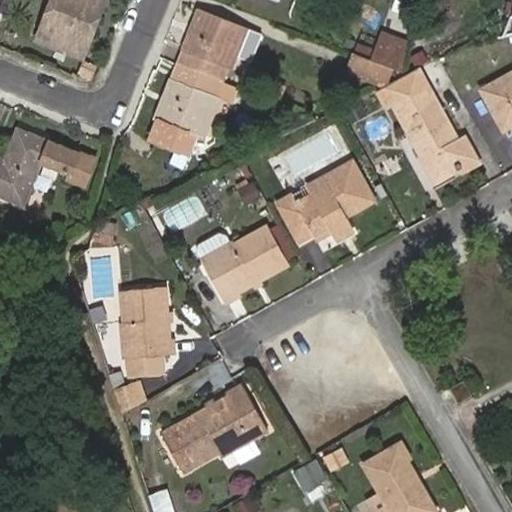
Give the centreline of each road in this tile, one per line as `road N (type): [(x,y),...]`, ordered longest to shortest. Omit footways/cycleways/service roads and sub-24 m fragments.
road 1 (residential): [(488,511),(371,285),(351,281),(237,342)]
road 2 (residential): [(161,0),(117,109),(0,66)]
road 3 (unknown): [(371,285),(511,191)]
